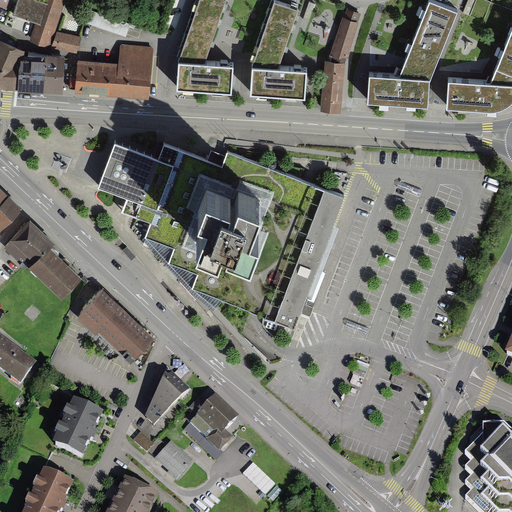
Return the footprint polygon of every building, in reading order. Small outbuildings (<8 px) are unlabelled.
[(46,0),(45,5),(31,0),(18,0),(13,17),(35,24),(29,42),(47,50),(48,46),(75,53),(79,39),(53,31),(64,1),(60,0),(46,0)] [(226,0),(196,0),(176,57),(175,89),(232,91),(233,61),(206,60),(226,0)] [(300,6),(279,0),(270,0),(251,62),(250,93),(305,96),(307,65),(279,64),(300,6)] [(457,10),(433,0),(429,0),(399,74),(371,73),(369,100),(428,102),(430,76),(457,10)] [(343,17),(330,55),(329,55),(329,61),(345,63),(346,58),(348,59),(358,23),(358,22),(361,13),(347,9),(344,18),(343,17)] [(511,29),(491,81),(450,79),(448,104),(492,106),(501,104),(510,100),(511,97),(511,29)] [(60,88),(63,56),(29,54),(29,58),(19,58),(22,51),(1,40),(0,42),(0,82),(5,85),(60,88)] [(77,91),(146,95),(149,49),(123,48),(122,66),(78,63),(77,91)] [(325,61),(321,109),(341,110),(345,63),(329,61),(325,61)] [(115,138),(111,149),(97,189),(123,198),(118,212),(146,223),(141,237),(171,248),(165,263),(195,273),(188,291),(254,315),(291,329),(341,191),(228,148),(226,154),(211,149),(208,157),(163,140),(158,154),(115,138)] [(0,234),(23,211),(8,197),(0,204),(0,234)] [(28,268),(32,265),(50,246),(55,242),(30,217),(3,244),(28,268)] [(79,275),(50,246),(32,265),(61,293),(79,275)] [(99,328),(104,334),(126,310),(101,286),(83,305),(78,316),(95,332),(99,328)] [(153,336),(126,310),(104,334),(131,358),(153,336)] [(0,341),(0,372),(19,387),(34,367),(0,341)] [(184,395),(168,378),(150,416),(157,423),(184,395)] [(217,397),(185,430),(217,459),(222,454),(219,452),(232,438),(224,431),(238,417),(217,397)] [(77,399),(56,448),(79,458),(101,409),(77,399)] [(511,511),(511,434),(504,426),(482,427),(483,437),(466,455),(474,462),(466,470),(473,477),(466,485),(473,492),(465,501),(476,511),(511,511)] [(141,434),(135,440),(157,459),(156,460),(170,472),(168,474),(176,480),(192,462),(171,443),(167,447),(159,440),(154,445),(141,434)] [(44,468),(24,511),(25,511),(56,511),(71,480),(44,468)] [(128,473),(109,511),(145,511),(158,487),(128,473)]
